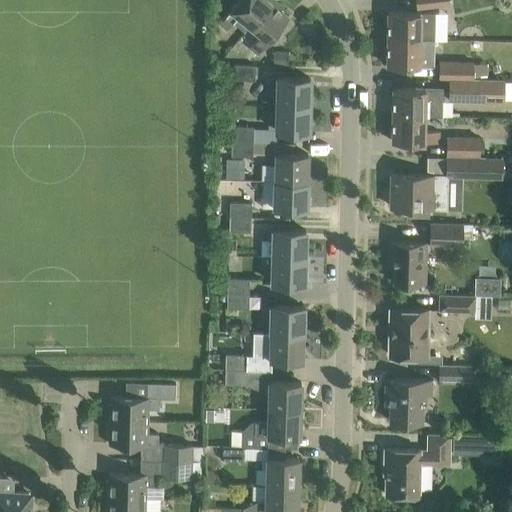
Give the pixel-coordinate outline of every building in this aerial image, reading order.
[(237,0),(219,22),(227,29),(238,15),(260,33),(249,46),(258,53),(289,15),(277,5),(279,3),(275,0),(237,0)] [(447,12),(389,10),(388,37),(447,38),(447,12)] [(434,38),(388,37),(387,64),(434,65),(434,38)] [(273,50),(273,64),(289,64),(289,50),(273,50)] [(440,77),(441,77),(474,77),(474,61),(440,60),(440,77)] [(234,78),(255,79),(255,64),(234,64),(234,78)] [(278,76),(278,103),(309,104),(310,77),(278,76)] [(449,99),(504,101),(504,79),(450,77),(449,99)] [(394,86),(393,113),(425,114),(440,114),(440,87),(394,86)] [(309,104),(278,103),(277,130),(308,131),(309,104)] [(425,114),(393,113),(392,140),(439,141),(439,130),(424,130),(425,114)] [(232,125),(232,141),(253,140),(254,125),(232,125)] [(447,153),(479,154),(479,137),(448,136),(447,153)] [(253,140),(232,141),(232,155),(251,156),(253,140)] [(262,163),(261,179),(263,179),(276,179),(307,180),(308,153),(294,152),(276,152),(276,154),(276,163),(262,163)] [(446,175),(448,175),(488,176),(489,173),(501,174),(502,154),(489,156),(489,157),(447,156),(446,173),(446,175)] [(225,157),(224,176),(240,176),(241,157),(225,157)] [(446,173),(392,172),(391,205),(408,206),(407,214),(430,214),(430,206),(447,206),(448,175),(446,175),(446,173)] [(263,179),(262,206),(306,207),(307,180),(276,179),(263,179)] [(230,201),(230,217),(251,216),(251,201),(230,201)] [(251,216),(230,217),(230,232),(250,232),(251,216)] [(428,242),(462,242),(462,219),(428,219),(428,242)] [(274,228),(273,255),(305,256),(306,229),(274,228)] [(394,281),(420,282),(421,257),(426,257),(426,241),(390,240),(389,266),(394,266),(394,281)] [(305,256),(273,255),(273,282),(304,283),(305,256)] [(228,277),(228,292),(249,292),(249,277),(228,277)] [(249,292),(228,292),(228,306),(248,306),(249,292)] [(439,309),(475,310),(476,294),(439,293),(439,309)] [(272,304),(271,331),(303,332),(303,305),(272,304)] [(389,354),(428,354),(429,308),(390,307),(389,354)] [(303,332),(271,331),(271,358),(302,359),(303,332)] [(225,368),(247,368),(247,353),(226,353),(225,368)] [(439,379),(471,379),(472,364),(440,363),(439,379)] [(488,366),(488,380),(500,380),(500,366),(488,366)] [(225,368),(225,383),(246,383),(247,368),(225,368)] [(390,420),(422,421),(423,392),(431,393),(431,374),(391,373),(391,388),(386,388),(386,403),(391,404),(390,420)] [(301,381),(270,380),(269,407),(300,408),(301,381)] [(110,415),(110,419),(148,420),(148,409),(157,409),(157,397),(173,398),(173,383),(147,382),(146,396),(111,395),(111,403),(109,403),(108,415),(110,415)] [(241,431),(241,445),(244,445),(285,446),(285,435),(300,435),(300,408),(269,407),(269,421),(252,421),(241,431)] [(203,427),(216,428),(216,409),(203,409),(203,427)] [(148,420),(110,419),(110,423),(108,422),(108,435),(110,435),(110,443),(147,444),(147,443),(158,444),(159,432),(147,432),(148,420)] [(385,493),(419,494),(420,462),(450,463),(450,433),(428,432),(428,449),(385,447),(384,467),(386,467),(385,493)] [(453,436),(452,452),(468,452),(469,436),(453,436)] [(161,441),(160,459),(190,460),(191,442),(161,441)] [(244,445),(241,445),(223,444),(223,454),(223,459),(244,459),(244,457),(244,445)] [(244,445),(244,457),(262,458),(261,467),(267,468),(267,484),(298,485),(299,457),(285,457),(285,446),(244,445)] [(190,460),(160,459),(160,474),(190,475),(190,460)] [(108,492),(108,496),(145,497),(146,485),(157,485),(157,474),(146,473),(109,472),(109,480),(106,480),(106,492),(108,492)] [(298,485),(267,484),(266,495),(243,507),(221,506),(221,511),(278,511),(279,511),(297,511),(298,485)] [(29,492),(0,490),(0,511),(31,511),(32,495),(29,492)] [(106,500),(106,511),(108,511),(107,511),(160,511),(161,510),(161,497),(145,497),(108,496),(108,500),(106,500)]
